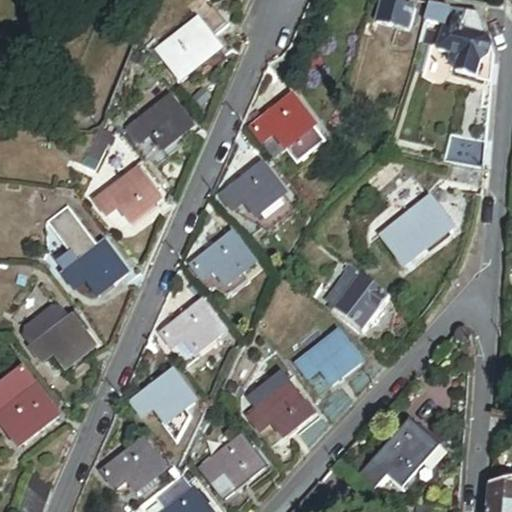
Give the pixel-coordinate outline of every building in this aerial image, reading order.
[(387,20),(416,29),(424,0),(380,0),(375,16),(387,20)] [(496,81),(499,50),(486,15),(475,11),(473,20),(455,16),(458,7),(436,1),(431,19),(452,25),(446,47),(459,52),(457,59),(458,63),(462,66),(464,66),(464,70),(483,75),(482,77),(496,81)] [(231,22),(216,2),(200,14),(202,16),(216,34),(231,22)] [(163,46),(186,75),(198,66),(222,47),(224,45),(216,34),(202,16),(163,46)] [(383,33),(387,20),(375,16),(371,30),(383,33)] [(231,59),(222,47),(198,66),(207,77),(231,59)] [(288,145),(317,123),(294,93),(255,122),(266,137),(277,129),(288,145)] [(156,130),(170,146),(197,124),(171,94),(133,126),(145,140),(156,130)] [(343,119),(350,122),(355,107),(347,105),(343,119)] [(101,169),(118,133),(105,127),(88,163),(101,169)] [(489,171),(492,143),(456,135),(451,162),(459,164),(489,171)] [(261,214),(289,193),(265,162),(226,191),(237,206),(248,197),(261,214)] [(123,201),(136,217),(163,195),(137,164),(99,195),(112,210),(123,201)] [(456,180),(487,187),(489,171),(459,164),(456,180)] [(388,235),(411,267),(459,233),(436,201),(388,235)] [(231,284),(259,263),(235,231),(196,261),(207,274),(218,266),(231,284)] [(104,289),(129,266),(102,236),(80,256),(65,270),(77,283),(89,272),(104,289)] [(65,270),(80,256),(70,245),(55,259),(65,270)] [(340,307),(368,331),(396,297),(362,269),(359,273),(365,277),(340,307)] [(203,354),(230,333),(206,302),(167,331),(178,345),(190,336),(203,354)] [(26,336),(35,346),(71,313),(63,304),(53,303),(26,326),(26,336)] [(87,330),(92,325),(77,308),(71,313),(87,330)] [(71,366),(97,342),(87,330),(71,313),(35,346),(48,359),(57,351),(71,366)] [(336,385),(365,365),(342,332),(301,360),(312,376),(324,368),(336,385)] [(22,366),(0,382),(0,420),(18,445),(58,415),(22,366)] [(172,423),(199,403),(175,371),(136,400),(148,416),(159,407),(172,423)] [(253,399),(260,409),(282,393),(275,383),(253,399)] [(287,437),(316,416),(294,385),(282,393),(260,409),(252,414),(262,428),(275,420),(287,437)] [(398,477),(410,488),(448,447),(421,420),(369,475),(385,490),(398,477)] [(153,485),(171,471),(146,440),(107,470),(119,485),(130,476),(143,493),(153,485)] [(243,494),(271,474),(249,442),(209,471),(219,485),(230,477),(243,494)] [(50,503),(56,487),(34,467),(28,481),(50,503)] [(170,508),(198,489),(190,477),(162,497),(170,508)] [(39,511),(45,511),(50,503),(28,481),(22,496),(39,511)] [(158,490),(153,485),(143,493),(148,498),(158,490)] [(492,511),(511,511),(511,487),(494,489),(492,511)] [(214,511),(198,489),(170,508),(164,511),(214,511)] [(39,511),(22,496),(15,511),(39,511)] [(430,511),(432,497),(409,496),(407,511),(430,511)]
